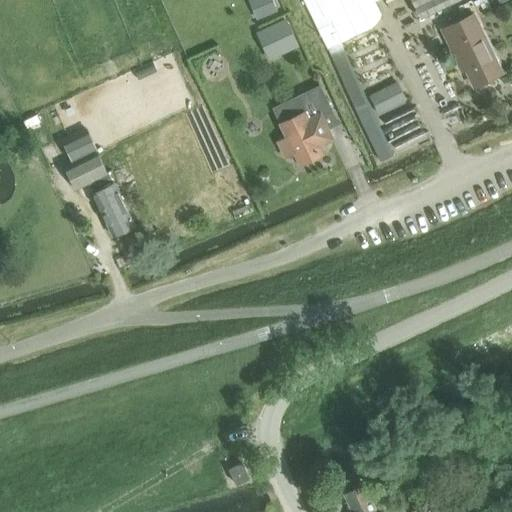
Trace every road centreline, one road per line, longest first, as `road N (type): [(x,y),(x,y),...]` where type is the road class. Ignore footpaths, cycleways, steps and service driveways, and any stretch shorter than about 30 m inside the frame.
road 1 (unclassified): [(124,313),(511,155)]
road 2 (unclassified): [(297,511),(269,443),(279,399),(306,376),(511,276)]
road 3 (unclassified): [(0,412),(354,306)]
road 4 (unclassified): [(124,313),(152,319),(354,306)]
road 5 (unclassified): [(354,306),(511,248)]
road 6 (unclassified): [(0,352),(124,313)]
